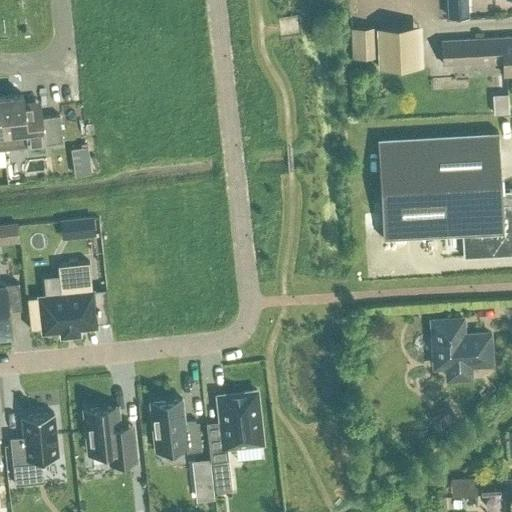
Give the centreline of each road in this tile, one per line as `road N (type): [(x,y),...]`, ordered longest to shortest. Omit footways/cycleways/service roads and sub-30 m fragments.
road 1 (residential): [(214,0),(246,323),(226,340),(0,361)]
road 2 (track): [(511,411),(381,511)]
